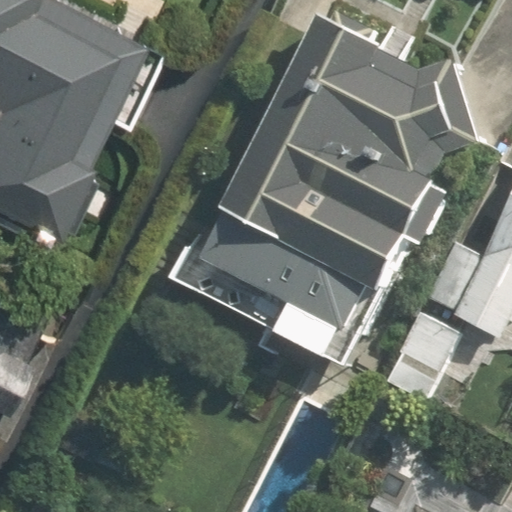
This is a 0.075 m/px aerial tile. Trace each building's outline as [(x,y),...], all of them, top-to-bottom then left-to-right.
[(0,0),(0,186),(57,214),(107,109),(129,120),(166,44),(73,0),(0,0)] [(452,159),(491,151),(474,69),(451,74),(328,14),(211,257),(298,298),(285,326),(356,360),(452,159)] [(511,212),(492,252),(480,246),(461,236),(427,300),(510,342),(511,338),(511,212)] [(0,397),(1,398),(51,297),(0,272),(0,397)] [(482,340),(432,314),(396,385),(446,410),(482,340)] [(126,442),(76,416),(60,448),(109,474),(126,442)] [(511,511),(511,509),(417,460),(389,511),(511,511)]
